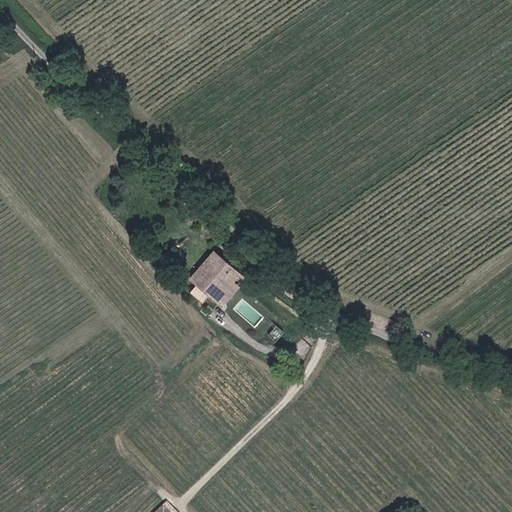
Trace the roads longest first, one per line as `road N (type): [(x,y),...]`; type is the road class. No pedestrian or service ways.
road 1 (unclassified): [(511,368),(374,332),(295,293),(0,9)]
road 2 (track): [(333,314),(319,363),(176,504)]
